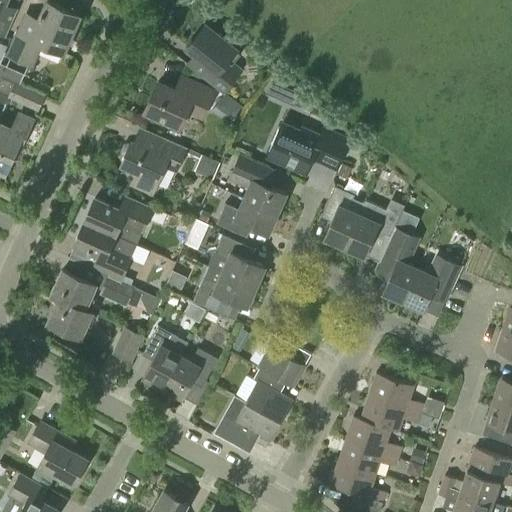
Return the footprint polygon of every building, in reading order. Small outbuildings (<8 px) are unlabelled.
[(0,0),(0,33),(6,36),(18,8),(6,3),(7,0),(0,0)] [(64,52),(80,15),(47,1),(40,18),(25,11),(6,55),(33,67),(44,43),(64,52)] [(243,69),(234,62),(241,53),(206,24),(187,47),(194,53),(186,62),(224,93),(243,69)] [(216,89),(181,74),(175,88),(158,81),(145,110),(179,126),(186,112),(203,119),(216,89)] [(13,82),(0,75),(0,90),(8,94),(13,82)] [(272,79),(266,92),(278,98),(284,84),(272,79)] [(13,82),(8,94),(9,94),(8,96),(38,110),(45,94),(15,81),(14,82),(13,82)] [(229,123),(243,106),(226,92),(211,109),(229,123)] [(0,121),(0,170),(4,172),(12,153),(19,155),(35,118),(18,110),(11,127),(0,121)] [(301,131),(282,123),(269,154),(306,170),(313,154),(339,165),(350,140),(322,127),(318,135),(303,128),(301,131)] [(186,147),(141,127),(134,141),(132,140),(130,143),(127,142),(123,143),(121,150),(122,154),(125,155),(121,164),(137,171),(132,183),(152,192),(165,164),(176,169),(186,147)] [(213,178),(220,161),(201,153),(194,170),(213,178)] [(244,197),(278,212),(286,192),(271,185),(277,169),(240,153),(229,178),(249,187),(244,197)] [(337,173),(346,178),(352,167),(342,162),(337,173)] [(344,246),(365,199),(365,198),(363,202),(353,197),(354,194),(334,185),(324,208),(334,213),(323,237),(344,246)] [(85,219),(138,243),(150,217),(154,208),(125,194),(119,207),(95,196),(85,219)] [(269,232),(278,212),(244,197),(239,208),(226,202),(217,222),(247,236),(252,225),(269,232)] [(365,199),(344,246),(364,255),(374,234),(385,239),(397,213),(400,214),(405,204),(391,197),(386,208),(365,199)] [(154,208),(150,217),(162,223),(167,213),(154,208)] [(121,280),(138,243),(85,219),(74,243),(98,254),(92,267),(107,274),(121,280)] [(197,245),(204,227),(195,223),(188,242),(197,245)] [(403,301),(418,267),(407,262),(419,236),(395,225),(379,260),(393,266),(382,291),(385,293),(386,296),(397,301),(401,300),(403,301)] [(222,272),(255,287),(265,265),(248,258),(253,246),(223,234),(216,251),(213,250),(208,263),(223,269),(222,272)] [(418,267),(403,301),(424,310),(435,285),(449,292),(461,265),(437,254),(429,272),(418,267)] [(54,289),(52,293),(85,308),(94,289),(96,283),(84,278),(63,268),(54,289)] [(247,306),(255,287),(222,272),(218,282),(204,276),(194,300),(224,313),(230,298),(247,306)] [(135,286),(121,280),(107,274),(99,293),(126,305),(128,302),(137,306),(143,293),(134,288),(135,286)] [(59,297),(48,322),(81,337),(92,311),(85,308),(52,293),(52,294),(59,297)] [(181,353),(182,353),(189,341),(158,324),(146,346),(156,352),(143,375),(145,376),(143,379),(144,384),(156,390),(160,389),(161,385),(163,386),(181,353)] [(133,361),(144,334),(124,325),(112,353),(133,361)] [(240,350),(250,332),(243,328),(233,347),(240,350)] [(511,330),(504,328),(496,350),(511,355),(511,330)] [(293,385),(305,364),(311,353),(271,332),(265,343),(269,345),(258,366),(293,385)] [(181,353),(163,386),(183,397),(196,373),(206,379),(218,357),(199,347),(192,359),(182,353),(181,353)] [(368,395),(421,412),(424,403),(409,398),(414,384),(376,371),(368,395)] [(511,380),(502,377),(494,400),(511,405),(511,380)] [(245,401),(281,421),(293,399),(257,379),(245,401)] [(418,422),(421,412),(368,395),(361,417),(391,427),(390,428),(398,430),(403,417),(418,422)] [(421,421),(436,426),(445,399),(430,395),(421,421)] [(511,442),(511,405),(494,400),(487,422),(502,427),(498,438),(511,442)] [(270,441),(281,421),(245,401),(234,421),(230,418),(224,430),(251,445),(257,434),(270,441)] [(361,417),(354,414),(346,438),(398,455),(401,445),(386,440),(390,428),(391,427),(361,417)] [(86,458),(71,450),(77,439),(40,419),(26,443),(45,453),(38,468),(52,475),(54,472),(73,482),(74,481),(77,483),(89,461),(86,459),(86,458)] [(0,438),(0,458),(1,459),(9,444),(0,438)] [(395,465),(398,455),(346,438),(338,460),(375,473),(380,460),(395,465)] [(500,480),(500,481),(511,484),(511,473),(508,472),(511,459),(511,458),(475,446),(467,469),(500,480)] [(413,449),(410,473),(424,474),(427,450),(413,449)] [(371,486),(375,473),(338,460),(330,484),(346,489),(383,501),(386,491),(371,486)] [(493,501),(500,481),(500,480),(467,469),(460,490),(493,501)] [(56,511),(58,509),(41,499),(48,487),(21,472),(8,494),(10,495),(0,511),(56,511)] [(442,483),(452,487),(456,477),(445,474),(442,483)] [(449,497),(452,487),(442,483),(438,493),(449,497)] [(181,511),(187,502),(165,490),(152,511),(181,511)] [(458,511),(489,511),(493,501),(460,490),(453,510),(458,511)]
